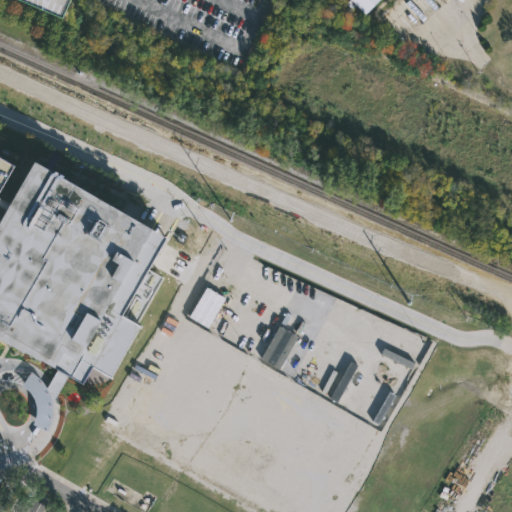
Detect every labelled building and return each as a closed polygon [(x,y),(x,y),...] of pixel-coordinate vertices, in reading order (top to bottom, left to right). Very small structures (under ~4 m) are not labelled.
[(71,0),(63,19),(18,0),(71,0)] [(374,0),(360,14),(352,5),(347,9),(341,3),(344,0),(374,0)] [(434,105),(439,107),(444,95),(511,125),(511,168),(504,186),(420,148),(422,143),(418,142),(417,144),(304,94),(328,38),(441,89),(434,105)] [(0,158),(16,168),(0,194),(0,158)] [(52,404),(53,406),(52,420),(48,433),(33,425),(36,415),(37,409),(35,402),(29,392),(23,387),(31,372),(42,381),(47,389),(57,371),(0,339),(0,224),(7,212),(0,208),(0,199),(11,205),(34,164),(168,241),(150,271),(164,278),(136,326),(142,329),(112,381),(91,369),(82,386),(67,377),(52,404)]
